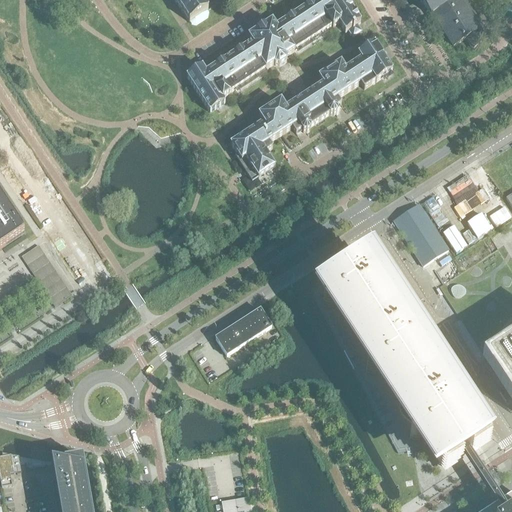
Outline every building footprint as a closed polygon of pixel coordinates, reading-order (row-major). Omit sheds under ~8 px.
[(173,0),(175,2),(177,4),(181,11),(183,14),(188,21),(188,22),(189,24),(190,23),(191,25),(196,26),(208,19),(209,14),(207,12),(208,11),(200,0),(173,0)] [(202,68),(186,78),(210,114),(216,110),(225,104),(223,101),(230,97),(229,95),(235,91),(265,71),(266,71),(272,67),(274,66),(274,67),(277,67),(279,68),(286,63),(287,61),(287,58),(295,52),(327,32),(332,28),(333,30),(339,25),(345,34),(349,32),(353,38),(361,33),(357,27),(360,24),(344,0),(320,0),(276,29),(275,27),(274,27),(272,23),(248,39),(251,42),(251,43),(252,45),(206,75),(205,73),(204,72),(202,68)] [(465,1),(466,0),(421,0),(422,1),(420,2),(431,18),(432,16),(453,48),(466,40),(472,49),(489,37),(465,1)] [(231,146),(234,151),(237,157),(235,158),(252,183),(258,179),(258,180),(274,169),(275,169),(266,155),(272,150),(269,145),(279,138),(282,136),(283,136),(292,130),(296,135),(297,135),(301,132),(303,134),(306,135),(307,134),(309,133),(310,129),(330,116),(333,117),(335,116),(336,115),(337,112),(336,109),(340,106),(341,106),(337,100),(361,85),(364,91),(376,83),(376,84),(381,80),(392,73),(374,45),(373,46),(358,56),(358,57),(361,61),(345,71),(342,67),(341,65),(319,79),(320,82),(323,86),(285,110),(282,106),(281,104),(259,118),(260,121),(263,125),(262,125),(246,136),(231,146)] [(0,249),(6,245),(24,233),(0,197),(0,249)] [(502,203),(481,216),(491,232),(511,219),(502,203)] [(446,248),(423,213),(409,221),(406,217),(396,223),(400,229),(422,263),(446,248)] [(491,232),(481,216),(467,225),(477,241),(491,232)] [(72,297),(39,247),(32,252),(27,254),(22,258),(34,278),(55,308),(72,297)] [(321,281),(311,291),(360,383),(398,455),(428,449),(429,449),(430,449),(444,471),(463,459),(469,455),(488,443),(368,261),(359,267),(357,268),(355,269),(341,272),(336,267),(335,266),(321,281)] [(480,270),(479,268),(478,268),(476,267),(475,268),(474,268),(472,269),(471,271),(470,272),(470,274),(471,275),(472,275),(474,277),(476,277),(478,277),(480,276),(482,275),(482,273),(482,272),(480,270)] [(510,278),(509,278),(506,277),(503,277),(502,278),(502,280),(502,283),(504,286),(506,287),(508,287),(510,286),(511,284),(511,281),(511,279),(510,278)] [(452,288),(451,289),(451,291),(451,293),(452,294),(452,296),(453,298),(455,299),(457,300),(459,300),(460,299),(461,299),(463,298),(464,297),(465,295),(466,294),(466,292),(465,291),(464,289),(463,288),(461,287),(459,286),(457,286),(455,287),(453,287),(452,288)] [(492,301),(490,301),(488,303),(487,304),(486,306),(486,307),(486,309),(487,310),(488,311),(490,311),(492,311),(494,310),(495,309),(496,308),(496,306),(495,304),(494,302),(493,302),(492,301)] [(271,330),(260,312),(216,341),(227,358),(271,330)] [(459,321),(453,325),(479,364),(485,360),(476,348),(459,321)] [(511,342),(485,360),(505,390),(503,392),(500,394),(506,403),(508,401),(511,399),(511,400),(511,342)] [(22,474),(21,469),(19,458),(2,455),(2,456),(0,456),(0,477),(2,489),(12,487),(10,476),(22,474)] [(489,499),(494,506),(500,502),(495,495),(481,474),(474,464),(469,455),(463,459),(469,467),(475,478),(489,499)] [(65,467),(51,464),(51,465),(52,468),(54,480),(59,511),(92,511),(83,460),(64,464),(65,467)] [(511,511),(511,494),(500,502),(494,506),(485,511),(511,511)]
